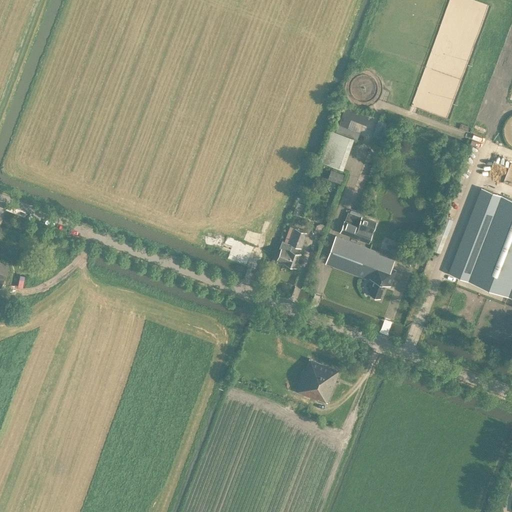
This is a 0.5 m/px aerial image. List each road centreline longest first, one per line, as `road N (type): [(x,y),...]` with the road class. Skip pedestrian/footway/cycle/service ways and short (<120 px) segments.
road 1 (tertiary): [(511,394),(0,201)]
road 2 (track): [(242,293),(324,55),(302,32),(207,0)]
